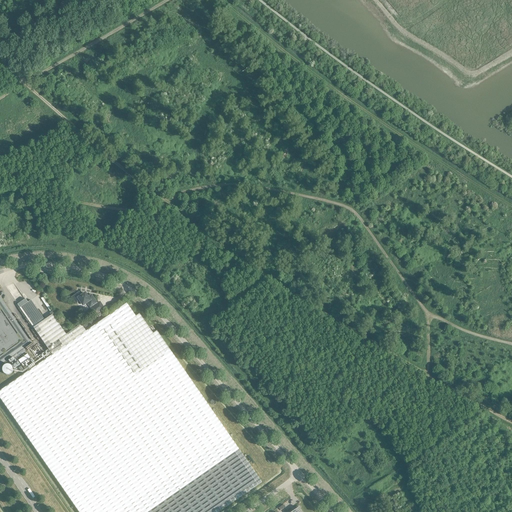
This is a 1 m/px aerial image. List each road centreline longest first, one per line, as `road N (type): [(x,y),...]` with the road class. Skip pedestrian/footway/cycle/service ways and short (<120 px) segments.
road 1 (unclassified): [(296,472),(153,307),(113,278),(47,266),(0,272)]
road 2 (track): [(164,0),(24,81)]
